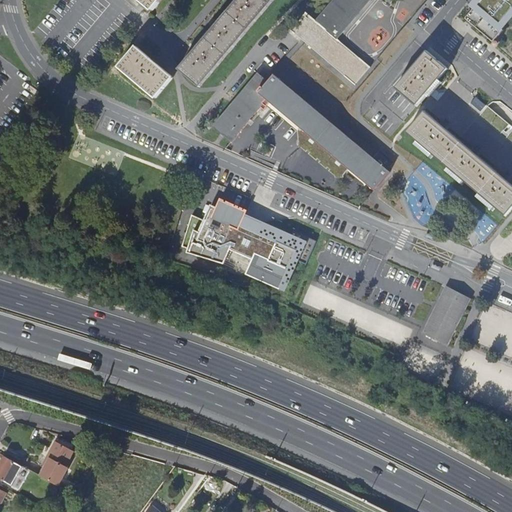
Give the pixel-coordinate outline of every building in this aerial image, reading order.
[(161,0),(139,0),(152,11),(161,0)] [(232,0),(236,2),(230,9),(218,23),(216,20),(211,26),(214,28),(197,48),(194,46),(189,51),(192,54),(179,69),(200,87),(237,43),(273,0),(232,0)] [(334,0),(316,21),(306,13),(292,30),(302,39),(338,70),(356,85),(370,67),(337,39),(363,8),(370,0),(334,0)] [(511,0),(481,0),(475,8),(477,10),(468,21),(511,59),(511,0)] [(156,99),(173,78),(136,47),(119,68),(156,99)] [(448,69),(427,52),(396,88),(417,105),(448,69)] [(214,127),(230,140),(265,98),(362,179),(375,190),(390,172),(310,104),(275,75),(269,82),(259,74),(214,127)] [(511,208),(511,185),(424,112),(407,133),(506,216),(511,208)] [(305,262),(315,239),(292,229),(289,237),(280,233),(281,229),(261,219),(260,221),(244,214),(247,208),(244,207),(243,208),(242,207),(242,206),(240,205),(239,206),(238,205),(238,204),(235,203),(235,204),(233,204),(234,202),(226,199),(225,200),(223,199),(224,198),(219,196),(215,205),(210,202),(203,218),(191,212),(181,244),(187,246),(186,250),(223,262),(225,256),(227,257),(231,248),(251,257),(245,272),(278,287),(292,257),(305,262)] [(423,333),(447,345),(470,298),(446,286),(423,333)] [(429,374),(438,354),(422,346),(412,366),(429,374)] [(46,469),(41,477),(59,486),(69,469),(66,467),(74,453),(57,443),(53,450),(46,446),(42,454),(49,458),(51,459),(46,469)] [(0,465),(0,478),(11,484),(13,479),(10,476),(18,464),(5,457),(0,465)] [(13,485),(23,467),(18,464),(10,476),(13,479),(11,484),(13,485)]
